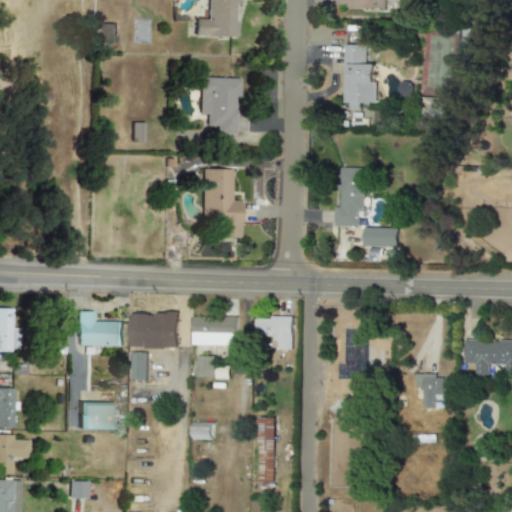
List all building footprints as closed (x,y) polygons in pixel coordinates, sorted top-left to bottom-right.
[(207,0),(207,19),(193,19),(193,36),(237,36),(237,21),(233,21),(233,2),(237,2),(237,0),(207,0)] [(347,0),(342,0),(342,9),(385,10),(385,0),(347,0)] [(366,45),(344,45),(344,103),(350,103),(350,110),(361,110),(361,100),(375,100),(375,64),(366,64),(366,45)] [(234,135),(234,97),(238,97),(238,79),(198,78),(198,115),(205,115),(205,127),(215,127),(215,135),(234,135)] [(429,119),(448,120),(448,102),(430,102),(429,119)] [(130,144),(142,144),(142,123),(130,123),(130,144)] [(339,208),(334,208),(334,227),(364,227),(365,169),(340,168),(339,208)] [(231,170),(201,170),(200,219),(214,220),(214,238),(238,239),(239,201),(230,201),(231,170)] [(363,247),(397,248),(397,229),(364,228),(363,247)] [(0,352),(13,353),(13,309),(0,309),(0,352)] [(122,346),(121,322),(91,323),(91,312),(74,312),(75,346),(122,346)] [(177,314),(129,313),(129,348),(177,349),(177,314)] [(237,318),(193,317),(192,345),(236,346),(237,318)] [(291,317),(255,317),(256,337),(276,336),(276,350),(292,350),(291,317)] [(511,341),(464,340),(463,364),(474,364),(474,374),(488,375),(488,364),(505,365),(504,371),(511,371),(511,341)] [(146,380),(145,353),(130,353),(130,381),(146,380)] [(196,378),(214,378),(214,357),(197,356),(196,378)] [(215,379),(229,379),(229,368),(215,367),(215,379)] [(424,410),(443,409),(442,376),(435,376),(435,372),(415,372),(416,400),(423,400),(424,410)] [(11,389),(0,388),(0,428),(12,428),(11,389)] [(274,418),(259,418),(257,482),(273,483),(274,418)] [(213,423),(193,423),(193,440),(213,440),(213,423)] [(27,441),(10,441),(10,436),(0,435),(0,474),(9,475),(9,459),(26,459),(27,441)] [(18,511),(20,481),(0,480),(0,511),(18,511)] [(86,482),(67,482),(67,500),(86,500),(86,482)]
